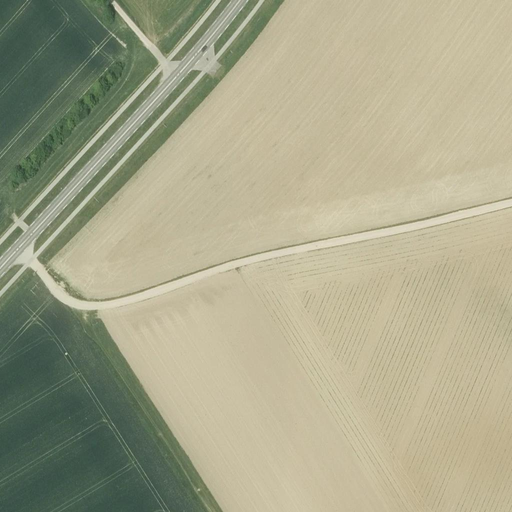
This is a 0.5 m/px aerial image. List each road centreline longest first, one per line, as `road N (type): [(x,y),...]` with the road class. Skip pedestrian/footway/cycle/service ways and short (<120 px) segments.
road 1 (track): [(18,247),(66,301),(103,305),(203,271),(511,203)]
road 2 (secondary): [(0,268),(240,0)]
road 3 (track): [(77,305),(209,511)]
